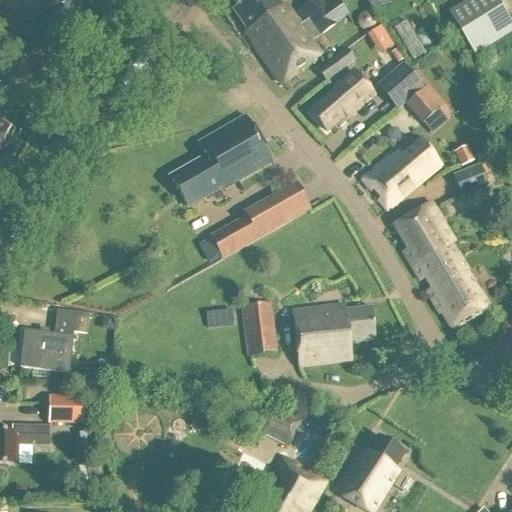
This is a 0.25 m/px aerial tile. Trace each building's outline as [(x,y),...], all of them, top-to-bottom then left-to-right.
[(0,0),(0,13),(33,32),(41,17),(64,30),(79,0),(0,0)] [(335,1),(322,10),(316,2),(298,14),(305,23),(300,27),(296,21),(295,22),(286,10),(284,12),(275,0),(248,0),(232,12),(246,32),(244,34),(253,46),(252,46),(280,86),(320,57),(310,44),(325,33),(331,42),(339,36),(333,27),(346,18),(335,1)] [(476,57),(511,34),(511,24),(497,0),(475,0),(450,16),(476,57)] [(356,23),(356,24),(356,25),(356,26),(357,27),(357,28),(357,29),(358,29),(358,30),(359,31),(360,32),(361,32),(362,32),(362,33),(363,33),(364,33),(365,33),(366,33),(367,33),(368,33),(369,33),(370,32),(371,32),(372,31),(373,30),(373,29),(374,29),(374,28),(374,27),(375,26),(375,25),(375,24),(375,23),(375,22),(375,21),(374,21),(374,20),(374,19),(373,18),(372,17),(371,16),(370,16),(370,15),(369,15),(368,15),(367,14),(366,14),(365,14),(364,14),(363,15),(362,15),(361,16),(360,16),(359,17),(358,18),(357,19),(357,20),(357,21),(356,21),(356,22),(356,23)] [(381,54),(395,46),(384,25),(370,33),(381,54)] [(346,51),(317,73),(326,84),(354,63),(346,51)] [(400,65),(374,88),(393,113),(421,89),(400,65)] [(345,120),(372,97),(352,73),(334,89),(336,92),(310,114),(326,132),(343,117),(345,120)] [(427,88),(405,108),(421,126),(444,106),(427,88)] [(271,164),(245,118),(197,146),(204,159),(169,179),(182,201),(187,209),(222,189),(223,192),(271,164)] [(386,212),(441,168),(420,142),(401,158),(398,154),(390,161),(388,159),(360,181),(386,212)] [(461,169),(472,163),(465,149),(454,154),(461,169)] [(452,178),(461,200),(489,188),(479,166),(452,178)] [(221,260),(309,211),(295,186),(242,216),(244,219),(210,239),(221,260)] [(410,269),(451,245),(453,244),(430,205),(392,227),(406,251),(402,254),(410,269)] [(451,245),(410,269),(419,283),(426,279),(432,290),(425,293),(438,316),(441,314),(452,332),(489,310),(451,245)] [(138,256),(145,269),(160,260),(153,248),(138,256)] [(247,359),(275,355),(269,305),(241,309),(247,359)] [(344,312),(344,307),(291,313),(297,368),(350,362),(348,346),(374,343),(370,309),(344,312)] [(54,331),(86,334),(87,314),(56,311),(54,331)] [(24,332),(23,332),(19,369),(20,369),(35,371),(35,373),(38,373),(39,371),(59,374),(60,375),(64,337),(63,337),(63,338),(24,333),(24,332)] [(96,363),(95,378),(110,379),(111,363),(96,363)] [(48,401),(48,415),(47,426),(82,426),(83,400),(48,399),(48,401)] [(267,408),(258,428),(291,444),(300,424),(267,408)] [(15,447),(28,447),(48,447),(49,429),(11,429),(11,434),(0,433),(0,467),(15,468),(15,447)] [(396,471),(405,457),(380,441),(371,455),(369,453),(363,462),(361,460),(338,496),(362,511),(375,511),(400,474),(396,471)] [(309,511),(326,484),(310,475),(302,488),(293,483),(299,470),(284,461),(265,500),(267,502),(260,511),(309,511)] [(96,466),(78,469),(84,502),(102,499),(96,466)]
